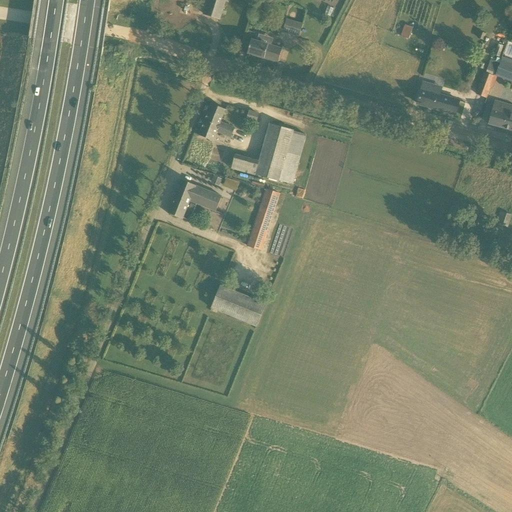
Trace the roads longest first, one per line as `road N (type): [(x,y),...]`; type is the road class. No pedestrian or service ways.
road 1 (unclassified): [(33,511),(214,62)]
road 2 (motorway): [(0,395),(46,222),(87,0)]
road 3 (tertiary): [(511,147),(214,62)]
road 4 (motorway): [(56,0),(0,280)]
road 5 (tertiary): [(214,62),(130,33),(0,11)]
